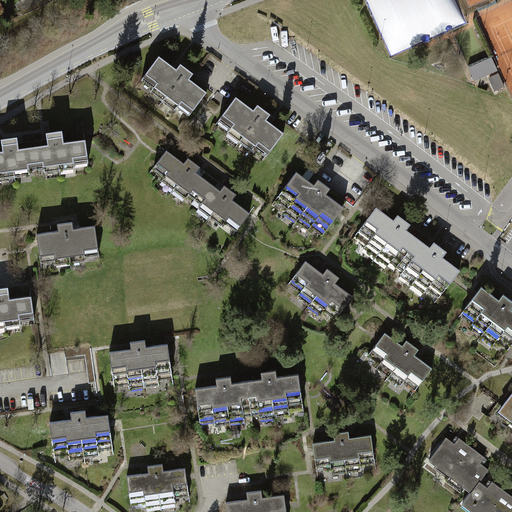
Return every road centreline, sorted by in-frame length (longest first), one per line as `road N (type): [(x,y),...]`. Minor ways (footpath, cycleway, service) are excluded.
road 1 (residential): [(194,3),(211,36),(511,260)]
road 2 (secondary): [(0,97),(194,3)]
